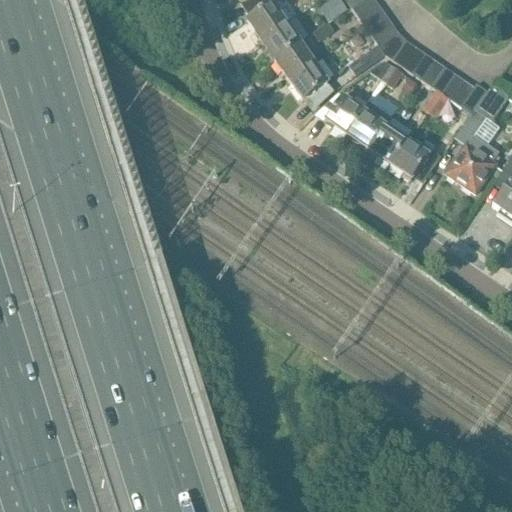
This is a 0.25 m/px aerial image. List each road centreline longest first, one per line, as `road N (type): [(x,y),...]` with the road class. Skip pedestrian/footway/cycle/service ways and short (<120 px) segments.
road 1 (motorway): [(161,511),(0,5)]
road 2 (residential): [(511,304),(282,150),(222,81),(190,0)]
road 3 (motorway): [(0,358),(49,511)]
road 4 (residential): [(511,52),(492,79),(425,32),(399,0)]
